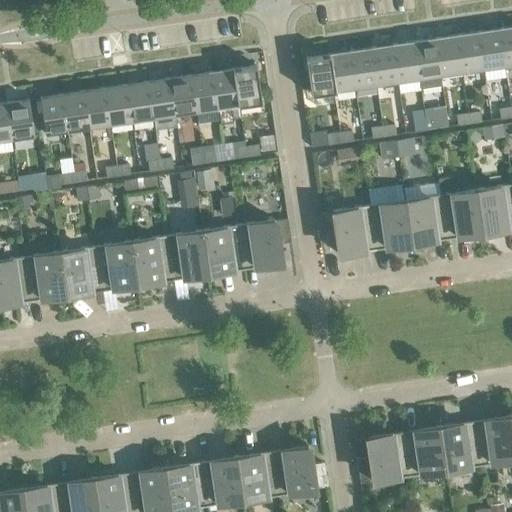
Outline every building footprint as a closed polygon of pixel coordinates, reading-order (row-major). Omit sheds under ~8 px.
[(511,26),(498,29),(504,66),(511,64),(511,26)] [(498,29),(477,32),(482,69),(504,66),(498,29)] [(477,32),(456,35),(461,72),(482,69),(477,32)] [(456,35),(434,38),(440,75),(461,72),(456,35)] [(434,38),(413,41),(418,78),(440,75),(434,38)] [(413,41),(392,45),(397,81),(418,78),(413,41)] [(392,45),(370,48),(376,85),(397,81),(392,45)] [(370,48),(349,51),(354,88),(376,85),(370,48)] [(349,51),(327,54),(333,91),(354,88),(349,51)] [(333,91),(327,54),(305,58),(310,94),(333,91)] [(255,65),(232,68),(238,105),(260,102),(255,65)] [(232,68),(211,71),(217,108),(230,106),(232,118),(240,117),(238,105),(232,68)] [(211,71),(190,75),(195,111),(217,108),(211,71)] [(190,75),(168,78),(174,115),(195,111),(190,75)] [(147,81),(153,118),(154,130),(176,127),(174,115),(168,78),(147,81)] [(147,81),(126,84),(131,121),(153,118),(147,81)] [(126,84),(104,87),(110,124),(131,121),(126,84)] [(104,87),(83,91),(88,127),(110,124),(104,87)] [(83,91),(62,94),(67,131),(88,127),(83,91)] [(67,131),(62,94),(39,97),(45,134),(67,131)] [(28,99),(5,102),(11,139),(33,136),(28,99)] [(5,102),(0,102),(0,140),(11,139),(5,102)] [(511,117),(510,107),(498,109),(500,119),(511,117)] [(479,112),(467,113),(469,123),(481,121),(479,112)] [(469,123),(467,113),(455,115),(457,125),(469,123)] [(437,118),(425,120),(426,130),(438,128),(437,118)] [(426,130),(425,120),(413,121),(414,131),(426,130)] [(394,124),(382,126),(383,136),(395,134),(394,124)] [(503,124),(482,127),(484,138),(504,135),(503,124)] [(383,136),(382,126),(370,128),(372,138),(383,136)] [(351,131),(338,132),(340,143),(353,141),(351,131)] [(340,143),(338,132),(326,134),(327,144),(340,143)] [(412,138),(395,140),(398,156),(415,154),(412,138)] [(243,139),(231,141),(232,148),(244,147),(243,139)] [(395,140),(378,143),(380,159),(398,156),(395,140)] [(156,143),(143,145),(145,161),(147,161),(159,159),(157,151),(156,143)] [(258,145),(245,146),(246,156),(259,155),(258,145)] [(246,156),(245,146),(244,147),(232,148),(234,158),(246,156)] [(213,151),(201,153),(203,163),(215,161),(213,151)] [(203,163),(201,153),(190,155),(191,165),(203,163)] [(171,157),(159,159),(160,169),(172,167),(171,157)] [(160,169),(159,159),(147,161),(148,171),(160,169)] [(128,164),(116,166),(117,176),(129,174),(128,164)] [(117,176),(116,166),(104,167),(106,177),(117,176)] [(85,170),(73,172),(75,182),(86,180),(85,170)] [(211,170),(195,172),(197,188),(213,186),(211,170)] [(75,182),(73,172),(61,174),(63,184),(75,182)] [(172,173),(157,176),(159,190),(174,188),(172,173)] [(61,174),(46,176),(48,189),(58,188),(57,184),(63,184),(61,174)] [(155,176),(143,178),(145,190),(157,188),(155,176)] [(453,176),(437,178),(438,182),(440,194),(455,192),(453,176)] [(193,178),(176,180),(178,189),(194,187),(193,178)] [(29,179),(17,180),(19,190),(30,189),(29,179)] [(135,179),(123,181),(125,193),(137,191),(135,179)] [(19,190),(17,180),(5,182),(7,192),(19,190)] [(98,184),(86,186),(88,198),(99,197),(98,184)] [(482,233),(511,228),(511,190),(511,184),(475,189),(482,233)] [(86,186),(74,188),(76,200),(88,198),(86,186)] [(446,239),(482,233),(475,189),(455,192),(440,194),(446,239)] [(31,194),(15,197),(17,209),(29,207),(28,203),(32,202),(31,194)] [(411,244),(446,239),(440,194),(404,200),(411,244)] [(375,249),(411,244),(404,200),(369,205),(375,249)] [(339,255),(375,249),(369,205),(319,212),(323,236),(336,234),(339,255)] [(274,219),(237,224),(244,269),(280,263),(277,244),(290,242),(287,218),(274,220),(274,219)] [(237,224),(202,230),(208,274),(244,269),(237,224)] [(202,230),(166,235),(173,280),(208,274),(202,230)] [(166,235),(130,240),(137,285),(173,280),(166,235)] [(130,240),(95,246),(101,290),(137,285),(130,240)] [(95,246),(59,251),(66,295),(101,290),(95,246)] [(59,251),(24,256),(30,301),(66,295),(59,251)] [(24,256),(0,259),(0,305),(30,301),(24,256)] [(511,434),(509,415),(474,421),(480,465),(511,460),(511,434)] [(474,421),(438,426),(445,470),(480,465),(474,421)] [(438,426),(402,431),(409,476),(445,470),(438,426)] [(409,476),(402,431),(366,437),(369,456),(356,458),(360,483),(373,482),(373,481),(409,476)] [(307,445),(271,451),(278,495),(314,490),(314,488),(327,486),(323,463),(310,465),(307,445)] [(271,451),(235,456),(242,501),(278,495),(271,451)] [(235,456),(200,461),(206,506),(242,501),(235,456)] [(200,461),(164,467),(171,511),(206,506),(200,461)] [(164,467),(129,472),(134,511),(165,511),(171,511),(164,467)] [(134,511),(129,472),(93,477),(98,511),(134,511)] [(98,511),(93,477),(57,483),(61,511),(98,511)] [(61,511),(57,483),(22,488),(25,511),(61,511)] [(25,511),(22,488),(0,491),(0,511),(25,511)]
